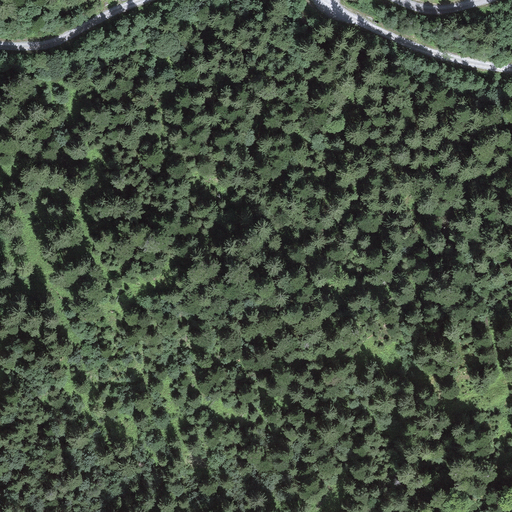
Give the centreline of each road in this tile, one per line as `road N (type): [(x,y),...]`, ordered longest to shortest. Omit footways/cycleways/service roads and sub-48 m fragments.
road 1 (track): [(511,68),(420,61),(323,0)]
road 2 (track): [(141,0),(60,38),(0,46)]
